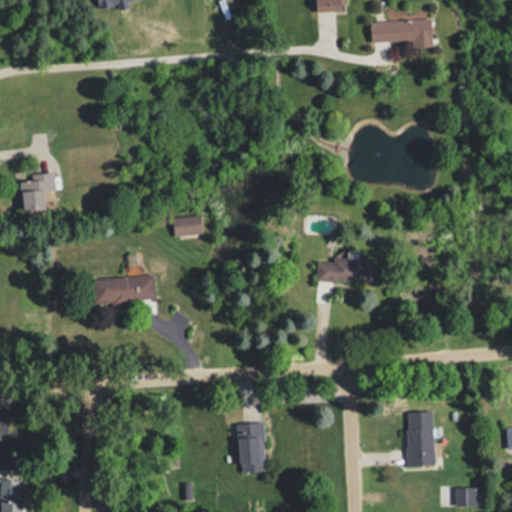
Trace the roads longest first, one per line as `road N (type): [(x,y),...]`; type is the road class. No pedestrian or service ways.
road 1 (residential): [(0,383),(511,344)]
road 2 (residential): [(306,48),(0,72)]
road 3 (residential): [(358,511),(350,358)]
road 4 (residential): [(85,511),(88,378)]
